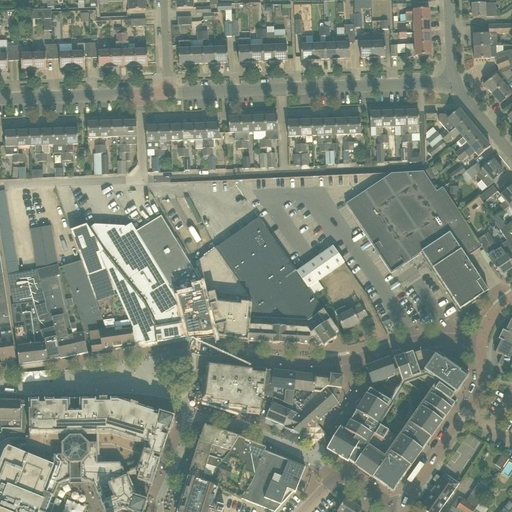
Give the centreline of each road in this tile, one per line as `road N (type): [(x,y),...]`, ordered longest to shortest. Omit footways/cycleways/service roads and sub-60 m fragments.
road 1 (residential): [(167,91),(453,80)]
road 2 (tertiary): [(403,508),(478,391),(482,343)]
road 3 (residential): [(0,98),(167,91)]
